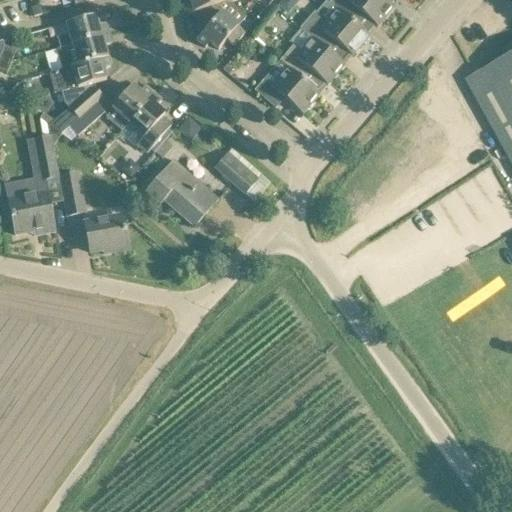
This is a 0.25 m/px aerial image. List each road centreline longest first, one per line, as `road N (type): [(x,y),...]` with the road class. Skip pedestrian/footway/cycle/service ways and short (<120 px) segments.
road 1 (unclassified): [(496,511),(282,215)]
road 2 (residential): [(50,511),(200,308)]
road 3 (residential): [(310,170),(189,72),(171,51),(153,0)]
road 4 (residential): [(310,170),(457,0)]
road 5 (residential): [(0,265),(200,308)]
road 6 (residential): [(200,308),(282,215)]
